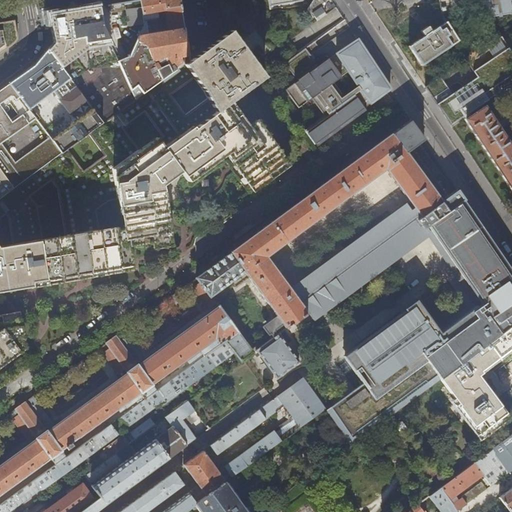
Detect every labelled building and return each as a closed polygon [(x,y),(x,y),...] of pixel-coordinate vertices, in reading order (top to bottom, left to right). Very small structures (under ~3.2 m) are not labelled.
[(188,61),(190,59),(179,0),(140,0),(143,14),(146,23),(130,56),(118,61),(131,91),(137,99),(185,63),(188,61)] [(313,0),(307,9),(316,22),(326,15),(321,8),(325,0),(313,0)] [(437,0),(440,11),(463,0),(437,0)] [(511,4),(511,0),(479,0),(483,22),(511,16),(511,4)] [(106,36),(98,7),(81,9),(64,12),(48,15),(51,31),(53,43),(50,46),(47,50),(103,123),(137,99),(131,91),(118,61),(106,36)] [(6,22),(0,22),(0,52),(7,48),(13,44),(17,39),(13,21),(6,22)] [(421,66),(458,41),(445,22),(429,33),(429,31),(423,36),(424,37),(408,47),(421,66)] [(216,111),(230,102),(257,82),(264,77),(231,31),(214,43),(214,42),(192,58),(190,59),(188,61),(185,63),(206,90),(216,111)] [(428,92),(431,96),(438,99),(440,103),(437,105),(445,117),(450,125),(500,92),(495,85),(511,73),(511,57),(499,36),(470,51),(464,59),(425,87),(428,92)] [(317,56),(315,52),(312,54),(307,46),(267,76),(305,131),(381,76),(377,70),(357,39),(320,65),(315,58),(317,56)] [(103,123),(47,50),(40,58),(34,66),(22,74),(9,83),(36,119),(50,137),(62,153),(103,123)] [(381,76),(305,131),(315,144),(329,133),(360,111),(390,89),(381,76)] [(2,143),(36,119),(9,83),(2,88),(0,89),(0,168),(15,188),(62,153),(50,137),(15,162),(2,143)] [(230,102),(216,111),(164,149),(179,169),(186,178),(226,149),(242,172),(254,188),(286,165),(262,133),(254,122),(248,126),(243,120),(234,108),(230,102)] [(465,120),(511,188),(511,147),(501,132),(503,131),(499,125),(497,126),(484,107),(465,120)] [(275,313),(277,315),(284,324),(286,328),(287,327),(288,328),(307,314),(307,313),(308,313),(312,318),(426,233),(431,230),(440,243),(435,246),(441,254),(445,250),(457,267),(452,270),(476,304),(480,301),(483,305),(479,308),(478,307),(441,333),(417,300),(404,310),(407,314),(346,358),(364,383),(325,409),(353,445),(397,411),(441,379),(511,325),(511,276),(498,258),(475,229),(478,227),(473,219),(461,201),(464,199),(457,190),(454,192),(446,180),(419,143),(424,139),(418,131),(410,120),(197,276),(200,283),(194,287),(209,308),(215,303),(210,296),(246,270),(276,312),(275,313)] [(179,169),(164,149),(154,136),(114,166),(125,229),(128,243),(136,242),(151,239),(152,246),(168,244),(162,210),(157,185),(169,177),(179,169)] [(0,199),(15,188),(0,168),(0,199)] [(132,267),(128,243),(125,229),(93,234),(93,232),(1,247),(1,249),(0,249),(0,289),(12,288),(36,284),(62,279),(83,276),(113,271),(132,267)] [(426,233),(435,246),(440,243),(431,230),(426,233)] [(457,267),(445,250),(441,254),(452,270),(457,267)] [(225,341),(235,353),(242,362),(246,359),(253,354),(219,308),(212,313),(146,360),(124,330),(106,344),(110,349),(103,354),(117,374),(116,375),(119,380),(55,425),(34,395),(15,409),(19,414),(13,419),(28,439),(0,459),(0,495),(51,458),(55,464),(65,457),(62,453),(80,440),(78,438),(118,410),(120,413),(142,397),(140,394),(141,393),(146,399),(156,391),(152,385),(200,350),(202,352),(196,356),(199,360),(225,341)] [(284,324),(277,315),(263,326),(269,335),(284,324)] [(0,362),(15,352),(20,348),(18,340),(21,339),(17,316),(0,318),(0,362)] [(511,325),(441,379),(456,400),(455,401),(482,438),(510,417),(478,375),(482,372),(480,370),(511,346),(511,325)] [(277,378),(278,379),(279,378),(285,373),(301,362),(300,361),(280,334),(258,350),(277,378)] [(159,408),(235,353),(225,341),(199,360),(156,391),(146,399),(114,422),(121,432),(157,406),(159,408)] [(325,409),(305,380),(292,389),(280,398),(278,396),(236,427),(210,446),(216,456),(285,406),(294,418),(225,467),(229,473),(222,478),(203,451),(193,458),(183,465),(198,485),(162,511),(183,511),(195,504),(225,482),(324,410),(325,409)] [(125,438),(130,444),(186,402),(188,401),(184,396),(151,418),(151,419),(125,438)] [(95,511),(124,492),(157,468),(176,454),(191,444),(195,440),(182,422),(194,413),(186,402),(130,444),(126,446),(110,458),(84,477),(101,498),(79,511),(95,511)] [(113,422),(65,457),(55,464),(0,504),(0,511),(8,511),(39,490),(43,488),(118,434),(114,428),(116,426),(113,422)] [(511,434),(449,481),(430,496),(439,508),(483,476),(485,479),(483,481),(485,484),(487,482),(490,486),(498,480),(511,469),(511,434)] [(110,458),(126,446),(120,437),(104,450),(110,458)] [(144,511),(182,485),(174,473),(166,478),(131,504),(119,511),(144,511)] [(84,477),(36,511),(79,511),(101,498),(84,477)] [(247,511),(225,482),(195,504),(200,511),(247,511)] [(441,511),(454,511),(464,505),(485,489),(481,483),(465,494),(463,497),(453,504),(453,503),(452,504),(450,502),(443,507),(445,509),(441,511)] [(500,497),(510,511),(511,509),(511,488),(511,489),(500,497)]
